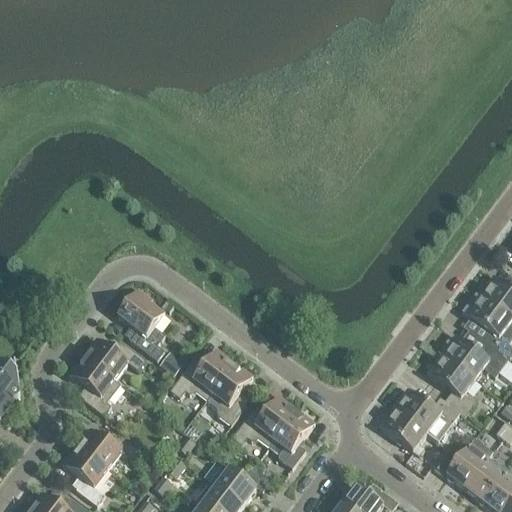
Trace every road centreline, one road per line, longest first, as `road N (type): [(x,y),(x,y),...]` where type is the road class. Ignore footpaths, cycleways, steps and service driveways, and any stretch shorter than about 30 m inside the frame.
road 1 (residential): [(0,508),(48,445),(48,364),(125,270),(156,274),(347,417)]
road 2 (residential): [(347,417),(511,204)]
